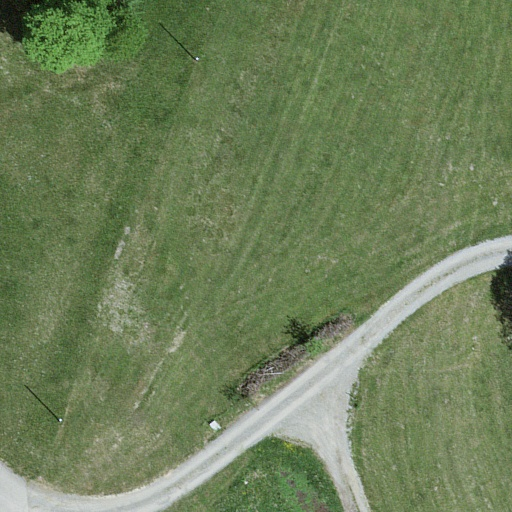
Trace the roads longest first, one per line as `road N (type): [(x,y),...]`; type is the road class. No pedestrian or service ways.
road 1 (track): [(511,249),(464,262),(388,318),(355,366),(337,412),(359,511)]
road 2 (track): [(113,511),(198,469),(388,318)]
